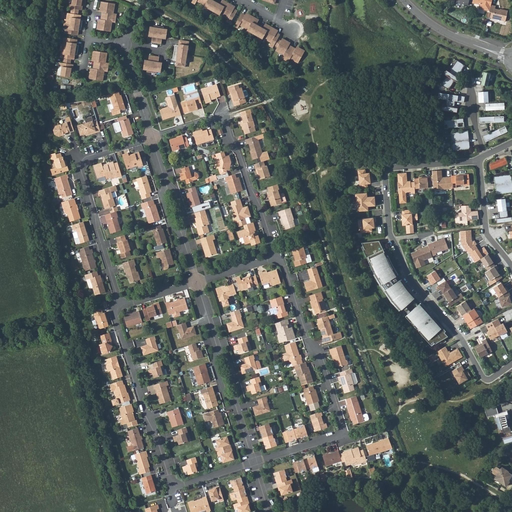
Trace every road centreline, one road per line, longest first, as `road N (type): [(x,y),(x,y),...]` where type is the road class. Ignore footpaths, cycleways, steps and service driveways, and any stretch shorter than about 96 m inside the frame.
road 1 (residential): [(488,380),(408,277),(389,232),(385,175),(392,167),(479,160)]
road 2 (residential): [(274,256),(220,118),(150,136)]
road 3 (residential): [(150,136),(87,155),(80,165),(118,301)]
road 4 (residential): [(118,301),(114,318),(176,482)]
road 5 (residential): [(341,432),(274,256)]
road 6 (residential): [(508,57),(441,30),(404,0)]
